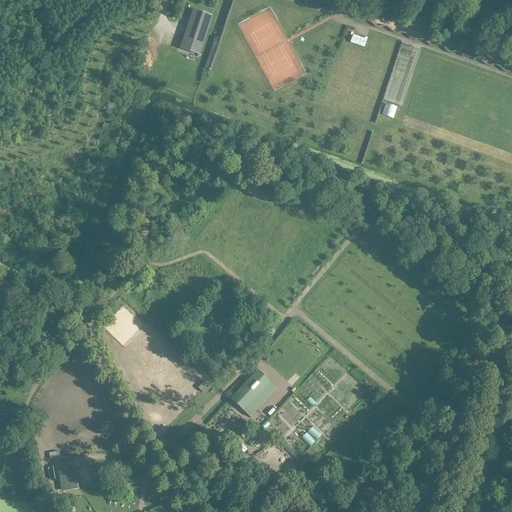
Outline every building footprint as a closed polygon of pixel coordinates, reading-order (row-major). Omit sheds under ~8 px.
[(211,16),(194,10),(181,49),(198,54),(211,16)] [(220,33),(213,31),(202,68),(209,70),(220,33)] [(350,35),(352,36),(350,43),(364,48),(368,38),(351,32),(350,35)] [(396,61),(383,100),(402,107),(421,50),(402,43),(396,61)] [(386,104),(382,115),(395,120),(399,108),(386,104)] [(230,399),(249,417),(276,388),(257,370),(230,399)] [(214,416),(223,424),(227,420),(219,411),(214,416)] [(237,434),(247,424),(241,419),(232,429),(237,434)] [(204,429),(203,429),(197,436),(209,447),(216,440),(204,429)] [(78,489),(73,462),(57,465),(61,492),(78,489)]
